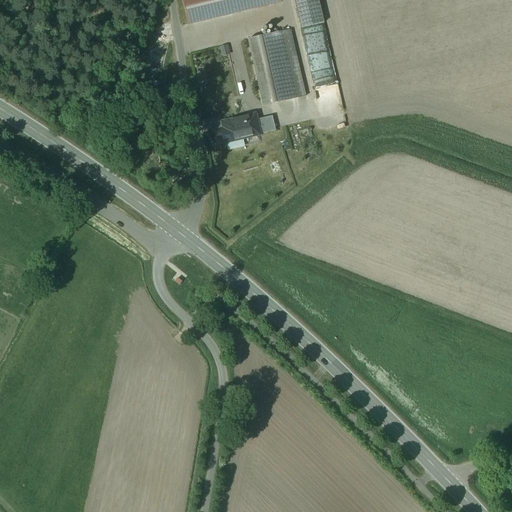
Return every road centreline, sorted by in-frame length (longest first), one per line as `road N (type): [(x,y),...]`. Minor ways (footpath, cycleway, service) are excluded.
road 1 (secondary): [(176,232),(264,303),(442,476)]
road 2 (unclassified): [(176,232),(162,253),(158,284),(206,340),(221,374),(206,511)]
road 3 (unclassified): [(165,0),(206,178),(176,232)]
road 4 (secondary): [(0,108),(176,232)]
